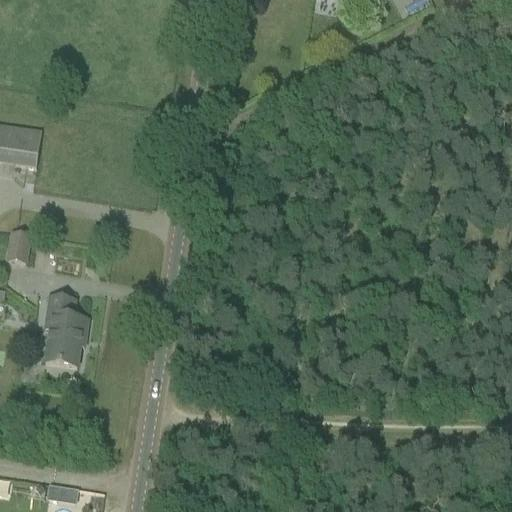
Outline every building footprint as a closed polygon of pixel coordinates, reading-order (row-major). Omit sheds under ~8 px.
[(27,174),(35,175),(36,175),(42,137),(22,134),(17,172),(27,174)] [(30,241),(17,240),(12,239),(8,266),(26,269),(30,241)] [(73,323),(76,306),(50,302),(45,335),(50,335),(46,369),(77,373),(82,341),(86,341),(88,325),(73,323)] [(239,395),(238,405),(252,406),(253,396),(239,395)] [(48,506),(56,507),(58,493),(50,492),(48,506)]
